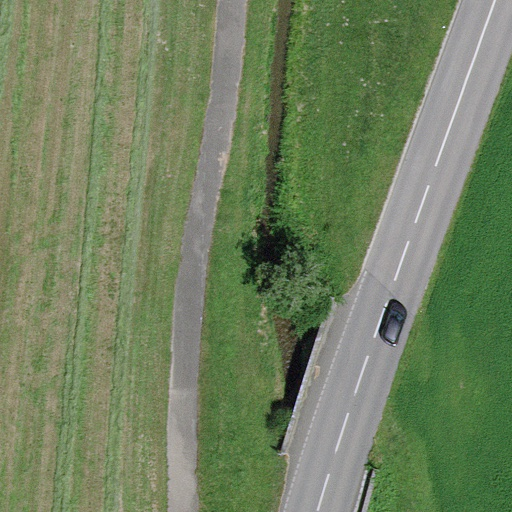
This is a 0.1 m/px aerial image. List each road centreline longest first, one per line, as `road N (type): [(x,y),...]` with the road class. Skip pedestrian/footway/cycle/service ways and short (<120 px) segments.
road 1 (tertiary): [(488,0),(310,511)]
road 2 (track): [(172,511),(175,310),(225,67),(229,0)]
